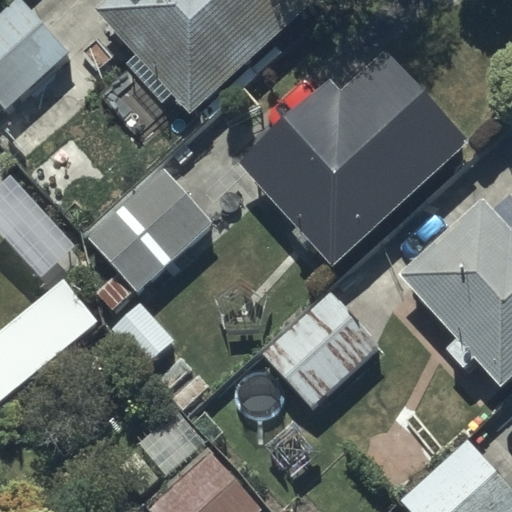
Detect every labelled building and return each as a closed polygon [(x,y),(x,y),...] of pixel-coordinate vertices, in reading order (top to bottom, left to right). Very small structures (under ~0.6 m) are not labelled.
[(74,46),(28,0),(11,0),(0,11),(0,99),(1,99),(10,108),(74,46)] [(106,0),(99,7),(139,50),(128,60),(167,101),(176,92),(192,110),(311,0),(106,0)] [(334,70),(241,157),(338,261),(475,134),(392,45),(348,85),(334,70)] [(167,165),(92,234),(140,287),(216,218),(167,165)] [(511,188),(507,183),(406,270),(502,381),(511,372),(511,188)] [(64,272),(0,326),(0,405),(104,320),(64,272)] [(327,286),(263,350),(317,404),(382,340),(327,286)] [(178,335),(143,299),(113,328),(148,364),(178,335)] [(511,511),(511,480),(465,433),(401,496),(416,511),(511,511)] [(147,501),(156,511),(259,511),(267,505),(213,443),(147,501)] [(9,511),(0,492),(0,511),(9,511)]
